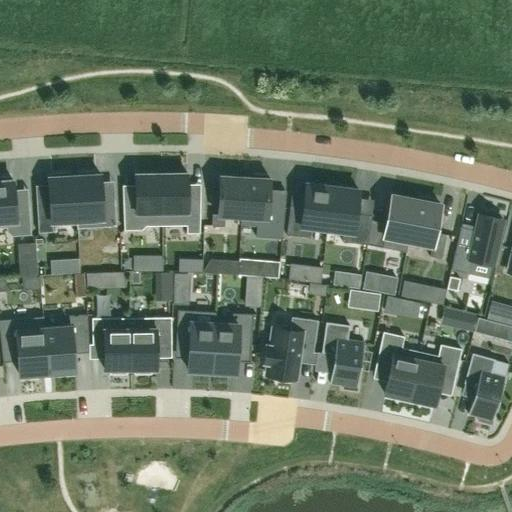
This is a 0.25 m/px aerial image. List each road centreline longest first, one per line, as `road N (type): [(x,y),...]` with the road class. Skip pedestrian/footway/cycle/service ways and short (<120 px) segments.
road 1 (residential): [(511,442),(492,456),(307,418),(259,431),(101,425),(0,434)]
road 2 (residential): [(0,132),(183,121),(247,143),(318,147),(511,184)]
